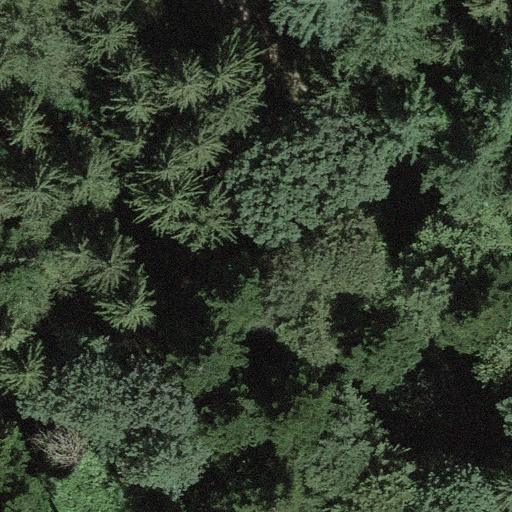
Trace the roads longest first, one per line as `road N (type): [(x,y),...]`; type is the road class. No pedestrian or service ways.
road 1 (track): [(0,378),(80,355),(140,325),(185,287),(288,77)]
road 2 (track): [(511,268),(288,77),(223,0)]
